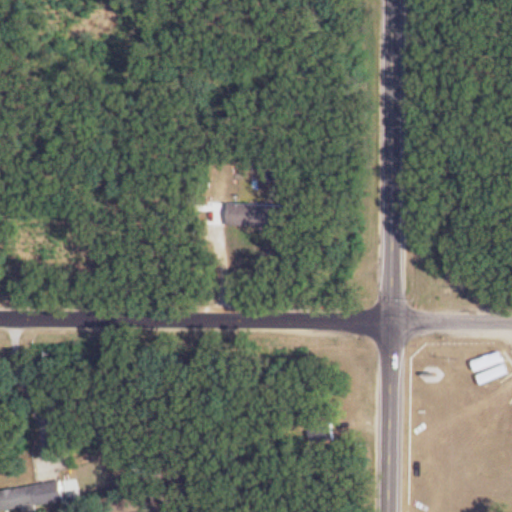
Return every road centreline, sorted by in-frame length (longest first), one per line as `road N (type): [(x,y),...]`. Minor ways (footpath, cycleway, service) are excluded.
road 1 (residential): [(0,315),(511,321)]
road 2 (tertiary): [(391,511),(394,0)]
